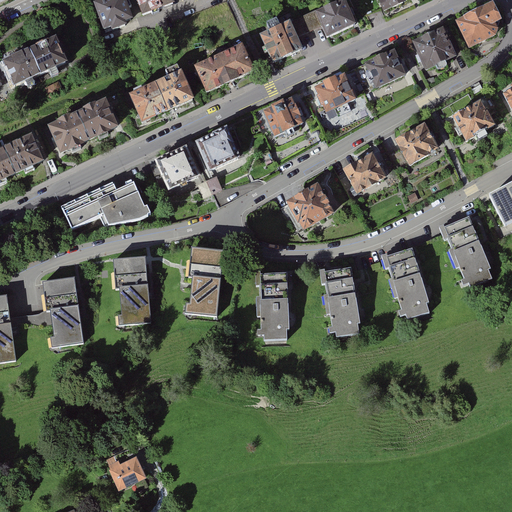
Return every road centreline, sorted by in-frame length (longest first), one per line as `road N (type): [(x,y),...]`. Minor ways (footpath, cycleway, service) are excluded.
road 1 (residential): [(0,220),(460,0)]
road 2 (residential): [(224,217),(492,62),(511,31)]
road 3 (residential): [(511,169),(389,233),(325,251),(261,248),(224,217)]
road 4 (residential): [(0,283),(73,254),(224,217)]
